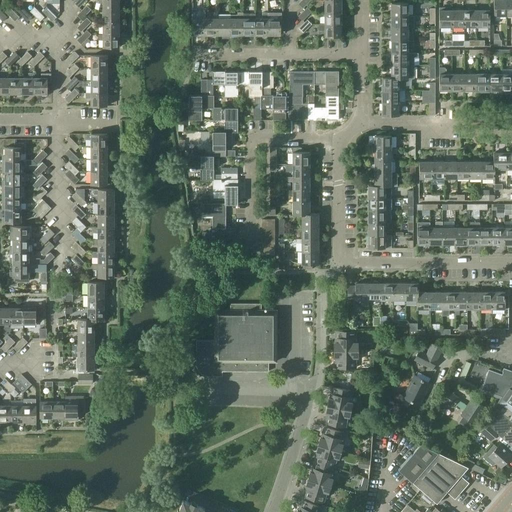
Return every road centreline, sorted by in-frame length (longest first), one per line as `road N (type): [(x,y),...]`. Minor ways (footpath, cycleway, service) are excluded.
road 1 (residential): [(339,137),(339,260),(511,265)]
road 2 (residential): [(274,511),(312,392),(318,310)]
road 3 (residential): [(251,250),(250,138),(339,137)]
road 4 (residential): [(191,54),(361,54)]
road 5 (residential): [(511,134),(473,134),(447,123),(360,124)]
